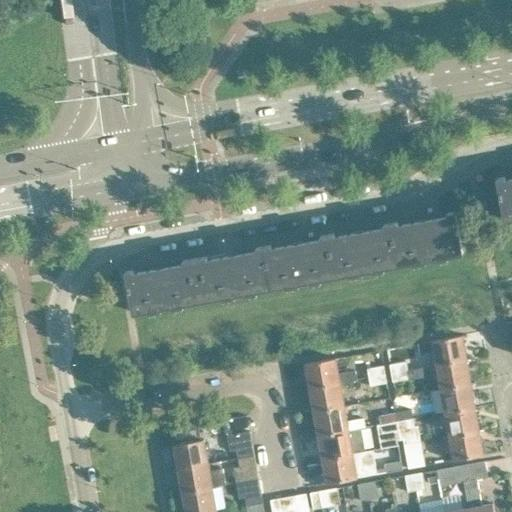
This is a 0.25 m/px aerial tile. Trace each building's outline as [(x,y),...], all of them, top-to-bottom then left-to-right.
[(511,179),(499,182),(499,178),(497,178),(505,220),(511,218),(511,179)] [(463,253),(455,211),(454,211),(455,216),(393,227),(392,223),(391,223),(399,264),(425,260),(426,264),(427,263),(427,259),(435,258),(436,262),(437,262),(436,258),(463,253)] [(399,264),(391,223),(390,223),(391,227),(329,238),(328,234),(335,276),(362,271),(363,275),(364,274),(363,271),(373,269),(373,273),(374,273),(374,269),(399,264)] [(335,276),(328,234),(327,234),(328,239),(265,250),(264,246),(271,287),(299,282),(299,286),(301,286),(300,282),(308,281),(309,284),(310,284),(309,280),(335,276)] [(271,287),(264,246),(263,246),(264,250),(202,261),(201,257),(200,257),(201,262),(188,264),(187,260),(186,260),(190,280),(204,278),(208,299),(234,294),(235,298),(236,297),(235,294),(244,292),(245,296),(246,295),(246,292),(271,287)] [(190,280),(186,260),(187,265),(128,275),(127,270),(126,271),(133,312),(160,307),(161,311),(162,311),(162,307),(171,306),(171,309),(173,309),(172,305),(208,299),(204,278),(190,280)] [(467,359),(463,335),(417,343),(419,352),(433,350),(436,364),(467,359)] [(338,374),(335,358),(304,364),(308,388),(339,382),(356,379),(354,371),(338,374)] [(471,383),(467,359),(436,364),(440,388),(471,383)] [(406,361),(390,364),(391,373),(407,370),(406,361)] [(385,374),(383,365),(366,368),(368,377),(385,374)] [(409,379),(407,370),(391,373),(393,382),(409,379)] [(386,383),(385,374),(368,377),(370,386),(386,383)] [(344,406),(339,382),(308,388),(313,412),(344,406)] [(476,406),(471,383),(440,388),(445,412),(476,406)] [(346,421),(344,406),(313,412),(317,436),(360,427),(365,426),(364,418),(346,421)] [(480,430),(476,406),(445,412),(449,436),(480,430)] [(411,409),(395,412),(396,421),(413,418),(411,409)] [(396,421),(395,412),(378,415),(380,424),(396,421)] [(414,426),(413,418),(396,421),(398,430),(414,426)] [(396,421),(380,424),(377,425),(381,448),(398,445),(397,441),(400,441),(398,430),(396,421)] [(417,426),(414,426),(398,430),(400,441),(403,440),(404,444),(420,441),(417,426)] [(364,451),(360,427),(317,436),(321,459),(364,451)] [(484,455),(480,431),(480,430),(449,436),(453,460),(484,455)] [(249,431),(227,435),(230,451),(236,450),(237,458),(254,456),(249,431)] [(173,446),(169,446),(172,461),(176,461),(177,469),(209,463),(204,439),(173,445),(173,446)] [(423,457),(420,441),(404,444),(406,460),(423,457)] [(377,474),(372,450),(364,451),(321,459),(326,484),(377,474)] [(258,479),(254,456),(237,458),(239,467),(233,468),(234,476),(236,483),(258,479)] [(423,457),(406,460),(408,469),(425,466),(423,457)] [(402,470),(401,461),(384,464),(385,473),(402,470)] [(477,479),(488,477),(485,461),(461,465),(464,482),(469,508),(470,511),(494,511),(493,503),(482,505),(477,479)] [(210,472),(209,463),(177,469),(182,493),(213,487),(225,485),(223,470),(210,472)] [(464,482),(461,465),(438,470),(441,486),(464,482)] [(425,489),(422,472),(414,474),(417,490),(425,489)] [(417,490),(414,474),(405,475),(408,492),(417,490)] [(262,503),(258,479),(236,483),(238,497),(244,496),(245,506),(262,503)] [(399,480),(392,481),(395,503),(403,502),(399,480)] [(378,497),(375,481),(367,482),(370,499),(378,497)] [(370,499),(367,482),(358,484),(361,501),(370,499)] [(211,511),(217,511),(213,487),(182,493),(185,511),(211,511)] [(341,504),(338,488),(319,491),(322,508),(341,504)] [(322,508),(319,491),(310,493),(313,509),(322,508)] [(309,511),(306,493),(295,495),(297,511),(309,511)] [(297,511),(295,495),(271,500),(272,511),(297,511)] [(263,511),(262,503),(245,506),(246,511),(263,511)]
